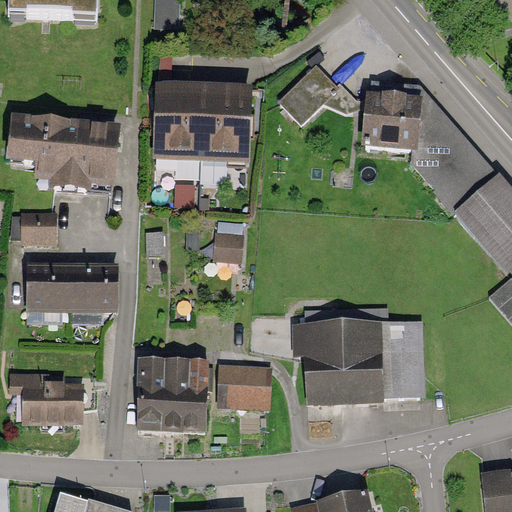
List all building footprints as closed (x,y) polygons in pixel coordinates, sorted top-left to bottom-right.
[(14,0),(14,22),(108,24),(108,0),(14,0)] [(159,0),(159,30),(185,30),(185,0),(159,0)] [(344,95),(320,68),(278,104),(302,131),(344,95)] [(256,94),(157,92),(156,167),(255,168),(256,94)] [(511,183),(442,101),(375,94),(369,159),(413,163),(511,280),(511,183)] [(123,133),(17,126),(14,170),(46,172),(45,193),(118,198),(123,133)] [(63,248),(61,213),(23,214),(25,250),(63,248)] [(248,240),(220,238),(218,265),(246,267),(248,240)] [(120,271),(33,270),(32,315),(120,317),(120,271)] [(511,287),(492,305),(511,326),(511,287)] [(427,325),(304,331),(308,407),(431,402),(427,325)] [(210,367),(139,365),(137,433),(208,435),(210,367)] [(274,373),(225,369),(222,412),(271,416),(274,373)] [(55,376),(19,375),(17,425),(86,427),(87,384),(55,383),(55,376)] [(511,511),(511,478),(486,481),(488,511),(511,511)] [(118,511),(66,497),(61,511),(118,511)] [(369,511),(366,498),(305,511),(369,511)]
